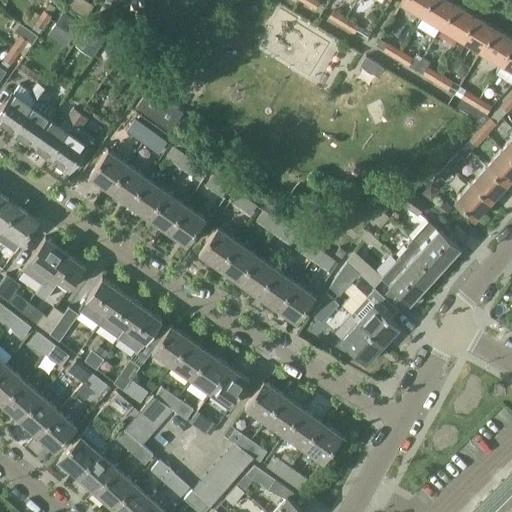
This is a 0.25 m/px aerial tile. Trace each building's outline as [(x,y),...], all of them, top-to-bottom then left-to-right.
[(26,22),(32,27),(39,31),(49,17),(58,4),(52,0),(47,0),(38,13),(34,11),(26,22)] [(65,0),(64,3),(87,16),(94,4),(87,0),(65,0)] [(318,0),(301,0),(301,1),(314,8),(319,0),(318,0)] [(417,21),(421,13),(429,0),(402,0),(402,1),(415,9),(410,17),(417,21)] [(429,0),(421,13),(441,25),(455,1),(453,0),(429,0)] [(441,25),(461,37),(475,13),(455,1),(441,25)] [(328,16),(341,24),(346,16),(333,8),(328,16)] [(62,10),(50,30),(66,40),(79,19),(62,10)] [(476,56),(481,49),(495,25),(475,13),(461,37),(471,43),(467,51),(476,56)] [(346,16),(341,24),(365,39),(370,32),(346,16)] [(78,37),(96,50),(107,34),(89,21),(78,37)] [(39,31),(32,27),(30,29),(23,25),(20,29),(34,39),(39,31)] [(495,70),(501,61),(511,41),(511,35),(495,25),(481,49),(492,56),(487,65),(495,70)] [(21,33),(12,45),(20,51),(29,39),(21,33)] [(125,45),(112,36),(106,44),(119,53),(125,45)] [(375,45),(395,57),(400,48),(380,36),(375,45)] [(511,41),(501,61),(511,67),(511,41)] [(20,51),(12,45),(3,57),(11,63),(20,51)] [(400,48),(395,57),(408,65),(413,57),(400,48)] [(384,67),(367,56),(365,54),(359,63),(378,76),(384,67)] [(166,64),(137,107),(172,130),(185,111),(167,99),(183,75),(166,64)] [(422,73),(434,81),(439,73),(427,65),(422,73)] [(434,81),(454,93),(462,81),(458,79),(455,83),(439,73),(434,81)] [(459,101),(472,109),(479,97),(462,86),(470,82),(471,80),(465,77),(462,81),(454,93),(461,97),(459,101)] [(31,104),(36,97),(44,86),(36,81),(29,90),(19,83),(0,110),(0,124),(3,126),(5,126),(13,131),(31,105),(31,104)] [(494,111),(501,117),(506,111),(507,111),(511,106),(511,95),(510,94),(500,106),(494,111)] [(482,115),(487,113),(492,105),(479,97),(472,109),(482,115)] [(13,131),(31,144),(50,118),(31,105),(13,131)] [(31,144),(49,157),(81,112),(72,106),(65,117),(66,118),(60,125),(50,118),(31,144)] [(486,134),(497,123),(496,122),(501,117),(494,111),(479,128),(486,134)] [(81,112),(49,157),(68,170),(87,144),(75,136),(88,117),(81,112)] [(127,129),(143,140),(151,129),(135,117),(127,129)] [(470,139),(464,145),(471,150),(476,145),(486,134),(479,128),(477,129),(471,123),(464,130),(471,136),(469,138),(470,139)] [(151,129),(143,140),(159,152),(167,140),(151,129)] [(511,136),(502,148),(511,156),(511,136)] [(165,156),(182,167),(190,156),(173,145),(165,156)] [(458,150),(448,161),(456,168),(466,156),(465,156),(471,150),(464,145),(459,150),(458,150)] [(90,174),(108,187),(127,161),(108,148),(90,174)] [(511,156),(502,148),(486,166),(507,184),(511,178),(511,156)] [(190,156),(182,167),(198,179),(206,168),(190,156)] [(108,187),(128,200),(146,174),(127,161),(108,187)] [(456,168),(448,161),(438,172),(445,179),(456,168)] [(486,166),(471,183),(492,201),(507,184),(486,166)] [(204,183),(222,195),(230,184),(212,172),(204,183)] [(128,200),(148,214),(166,188),(146,174),(128,200)] [(395,183),(389,192),(400,200),(406,190),(395,183)] [(492,201),(471,183),(455,200),(476,219),(492,201)] [(148,214),(167,228),(185,202),(166,188),(148,214)] [(406,190),(400,200),(417,211),(423,202),(406,190)] [(0,225),(2,227),(18,205),(0,192),(0,225)] [(232,203),(249,215),(257,204),(240,192),(232,203)] [(185,202),(167,228),(188,243),(207,217),(185,202)] [(18,205),(2,227),(22,241),(38,219),(18,205)] [(370,217),(380,226),(390,216),(378,205),(370,217)] [(255,219),(271,231),(280,218),(264,207),(255,219)] [(347,222),(333,212),(331,211),(323,224),(338,235),(347,222)] [(280,218),(271,231),(287,242),(296,230),(280,218)] [(415,240),(414,240),(443,265),(460,247),(439,228),(438,228),(428,220),(412,237),(415,240)] [(200,251),(218,264),(237,238),(218,225),(200,251)] [(295,247),(311,258),(319,246),(303,235),(295,247)] [(36,291),(37,291),(66,250),(46,236),(23,269),(42,282),(36,291)] [(218,264),(238,278),(256,252),(237,238),(218,264)] [(414,240),(398,257),(427,283),(443,265),(414,240)] [(319,246),(311,258),(327,270),(335,258),(319,246)] [(346,260),(347,261),(369,281),(374,286),(383,276),(353,249),(346,260)] [(66,250),(37,291),(46,298),(59,280),(70,287),(86,264),(66,250)] [(238,278),(258,292),(276,266),(256,252),(238,278)] [(427,283),(398,257),(398,258),(399,259),(383,278),(410,302),(427,283)] [(369,281),(347,261),(340,272),(360,291),(369,281)] [(258,292),(277,306),(295,280),(276,266),(258,292)] [(0,281),(0,295),(22,312),(29,302),(14,291),(20,282),(6,273),(0,281)] [(79,308),(99,322),(123,290),(103,275),(79,308)] [(295,280),(277,306),(298,320),(316,294),(295,280)] [(358,320),(357,321),(382,343),(399,325),(391,317),(398,308),(374,286),(350,313),(358,320)] [(99,322),(118,336),(142,303),(123,290),(99,322)] [(312,313),(322,322),(339,303),(327,292),(312,313)] [(0,319),(7,324),(15,313),(0,301),(0,319)] [(22,312),(49,333),(64,312),(54,305),(47,315),(29,302),(22,312)] [(142,303),(118,336),(139,351),(162,317),(142,303)] [(64,312),(49,333),(58,339),(77,312),(68,305),(64,312)] [(15,313),(7,324),(23,336),(31,325),(15,313)] [(382,343),(357,321),(341,339),(366,361),(382,343)] [(153,349),(172,363),(190,337),(171,323),(153,349)] [(29,341),(45,353),(53,342),(37,330),(29,341)] [(172,363),(191,377),(210,351),(190,337),(172,363)] [(53,342),(45,353),(61,365),(69,354),(53,342)] [(84,359),(96,367),(103,357),(91,348),(84,359)] [(191,377),(210,390),(229,364),(210,351),(191,377)] [(67,370),(83,381),(91,370),(75,358),(67,370)] [(123,388),(131,378),(140,366),(130,358),(113,381),(123,388)] [(0,367),(0,399),(2,401),(23,378),(5,362),(0,367)] [(229,364),(210,390),(231,405),(250,379),(229,364)] [(91,370),(83,381),(99,393),(107,382),(91,370)] [(2,401),(20,417),(41,393),(23,378),(2,401)] [(131,378),(123,388),(140,401),(148,390),(131,378)] [(246,405),(265,418),(283,392),(264,379),(246,405)] [(162,385),(156,395),(170,405),(177,396),(162,385)] [(108,401),(124,414),(133,404),(117,390),(108,401)] [(265,418),(284,432),(303,406),(283,392),(265,418)] [(20,417),(37,433),(58,409),(41,393),(20,417)] [(173,408),(170,405),(156,395),(154,394),(147,402),(165,418),(173,408)] [(190,405),(177,396),(170,405),(173,408),(183,415),(190,405)] [(165,418),(147,402),(140,410),(157,426),(165,418)] [(284,432),(304,446),(322,420),(303,406),(284,432)] [(58,409),(37,433),(56,450),(77,426),(58,409)] [(157,426),(140,410),(132,419),(150,435),(157,426)] [(190,420),(206,431),(213,422),(198,410),(190,420)] [(150,435),(132,419),(125,427),(139,440),(143,443),(150,435)] [(322,420),(304,446),(325,460),(343,434),(322,420)] [(131,449),(139,440),(125,427),(116,436),(131,449)] [(228,438),(234,442),(244,449),(251,439),(236,428),(228,438)] [(78,474),(100,451),(81,434),(59,458),(60,458),(58,461),(67,470),(70,467),(78,474)] [(267,450),(251,439),(244,449),(254,456),(260,460),(267,450)] [(139,440),(131,449),(145,462),(154,453),(143,443),(139,440)] [(254,456),(244,449),(234,442),(227,449),(245,466),(254,456)] [(245,466),(227,449),(220,457),(238,474),(245,466)] [(78,474),(95,490),(117,466),(100,451),(78,474)] [(268,465),(284,476),(291,466),(275,455),(268,465)] [(238,474),(220,457),(213,465),(231,482),(238,474)] [(152,468),(166,482),(175,472),(160,459),(152,468)] [(275,478),(254,463),(246,472),(268,488),(275,478)] [(231,482),(213,465),(206,473),(224,489),(231,482)] [(95,490),(113,505),(134,482),(117,466),(95,490)] [(291,466),(284,476),(299,487),(307,477),(291,466)] [(511,511),(511,470),(469,511),(511,511)] [(175,472),(166,482),(181,495),(189,485),(175,472)] [(224,489),(206,473),(199,481),(217,497),(224,489)] [(217,497),(199,481),(192,488),(210,505),(217,497)] [(113,505),(120,511),(139,511),(152,498),(134,482),(113,505)] [(224,496),(232,503),(244,490),(237,483),(224,496)] [(204,511),(210,505),(192,488),(184,498),(199,511),(204,511)] [(307,511),(287,494),(271,511),(307,511)] [(139,511),(168,511),(152,498),(139,511)]
